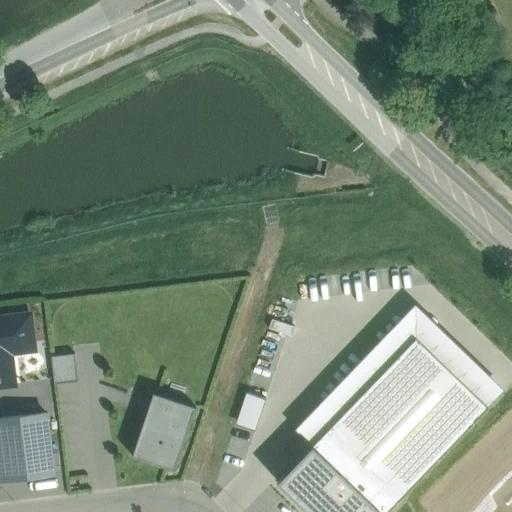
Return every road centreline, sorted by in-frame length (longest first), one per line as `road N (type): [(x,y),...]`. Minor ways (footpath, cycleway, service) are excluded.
road 1 (secondary): [(234,0),(511,265)]
road 2 (secondary): [(511,228),(271,0)]
road 3 (tertiary): [(0,90),(194,0)]
road 4 (unclassified): [(31,511),(156,496),(204,511)]
road 5 (tertiary): [(140,0),(0,69)]
